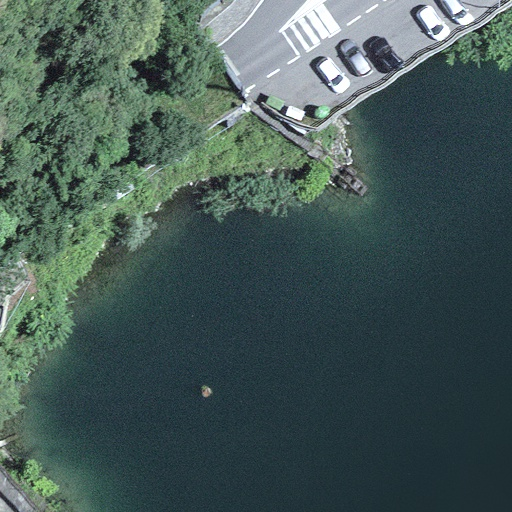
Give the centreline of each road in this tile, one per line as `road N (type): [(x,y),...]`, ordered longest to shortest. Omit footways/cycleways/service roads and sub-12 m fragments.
road 1 (secondary): [(0,212),(231,65)]
road 2 (secondary): [(231,65),(334,0)]
